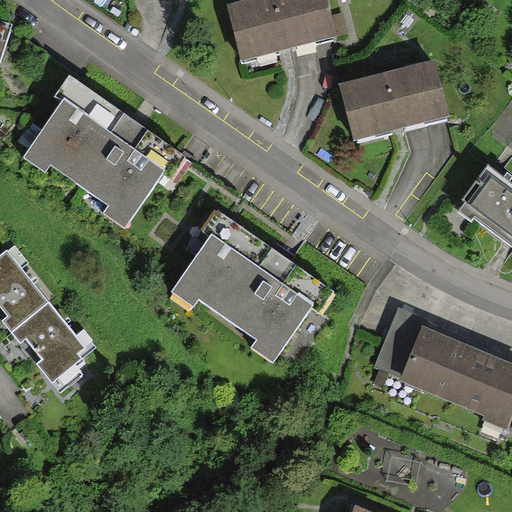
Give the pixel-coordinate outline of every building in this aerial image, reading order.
[(335,41),(325,0),(252,0),(227,6),(242,64),(335,41)] [(0,65),(11,32),(0,28),(0,65)] [(449,121),(435,64),(340,88),(354,145),(449,121)] [(184,155),(69,76),(17,151),(132,230),(184,155)] [(511,179),(492,164),(461,203),(511,242),(511,179)] [(336,297),(226,219),(171,296),(193,312),(199,304),(257,345),(251,353),(273,369),(313,313),(321,318),(336,297)] [(45,306),(8,260),(0,265),(0,315),(13,331),(45,306)] [(47,382),(82,354),(45,306),(13,331),(8,335),(47,382)] [(510,429),(511,423),(511,360),(420,324),(397,384),(510,429)]
